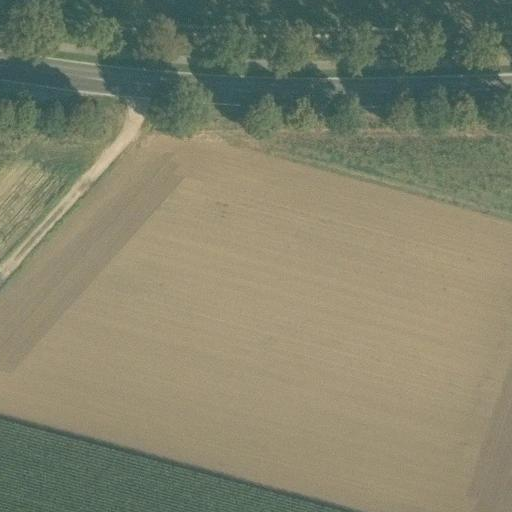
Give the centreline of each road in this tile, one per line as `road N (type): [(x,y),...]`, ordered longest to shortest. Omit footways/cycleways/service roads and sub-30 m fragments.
road 1 (tertiary): [(511,89),(306,93),(0,63)]
road 2 (track): [(0,278),(127,134),(153,83)]
